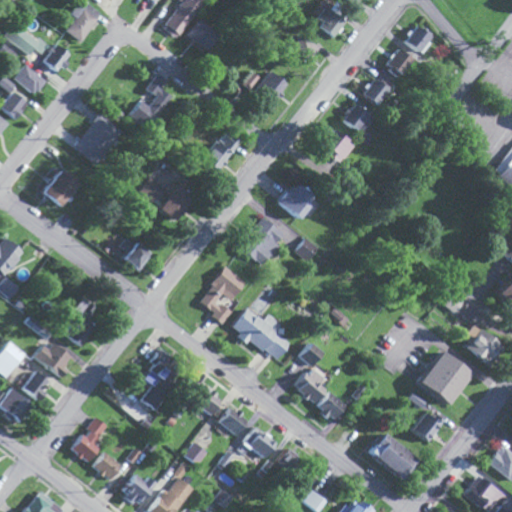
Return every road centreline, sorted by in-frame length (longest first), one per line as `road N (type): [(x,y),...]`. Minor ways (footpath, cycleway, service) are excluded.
road 1 (residential): [(0,491),(388,0)]
road 2 (residential): [(403,511),(0,200)]
road 3 (residential): [(69,0),(172,69),(270,150)]
road 4 (residential): [(0,183),(112,30)]
road 5 (residential): [(474,66),(452,110),(511,217)]
road 6 (residential): [(413,511),(511,387)]
road 7 (residential): [(102,511),(0,433)]
